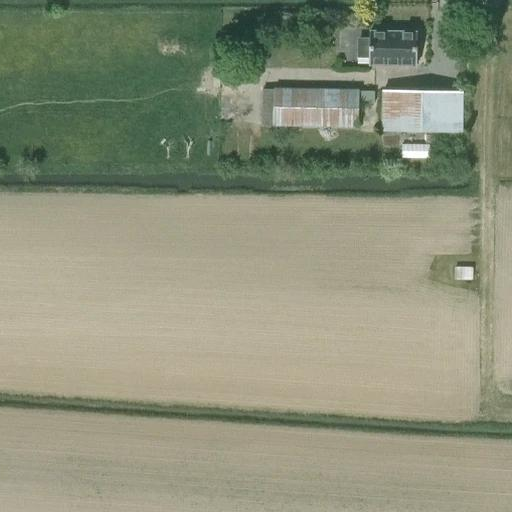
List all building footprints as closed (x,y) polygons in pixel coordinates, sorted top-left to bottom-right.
[(367,34),(367,41),(357,41),(357,58),(366,58),(366,66),(414,66),(415,34),(367,34)] [(356,106),(372,106),(372,94),(260,92),(260,128),(355,130),(356,106)] [(460,135),(460,95),(380,94),(379,134),(460,135)] [(429,147),(401,147),(401,161),(429,161),(429,147)] [(454,280),(472,280),(472,268),(454,268),(454,280)]
